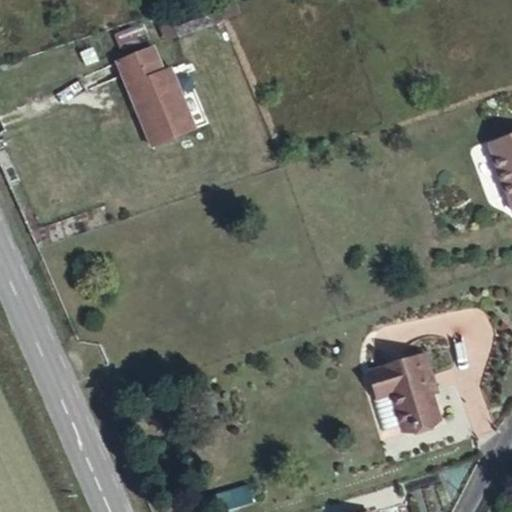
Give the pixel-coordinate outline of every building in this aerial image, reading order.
[(173,32),(165,13),(120,28),(136,77),(176,64),(166,36),(173,32)] [(511,170),(511,92),(482,104),(507,172),(511,170)] [(445,388),(424,326),(378,344),(382,368),(398,365),(409,401),(445,388)] [(392,398),(373,401),(380,442),(398,438),(392,398)] [(386,511),(376,482),(340,494),(345,511),(386,511)]
